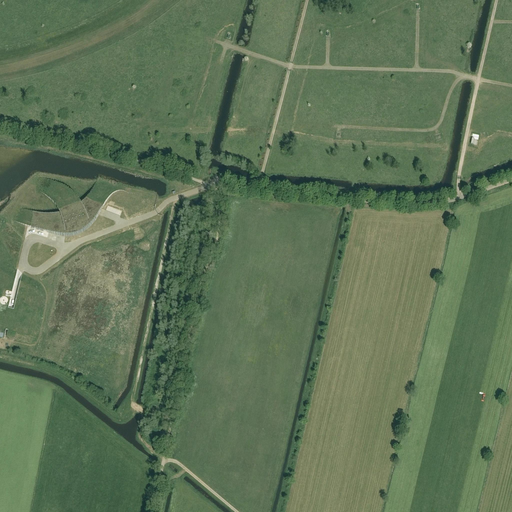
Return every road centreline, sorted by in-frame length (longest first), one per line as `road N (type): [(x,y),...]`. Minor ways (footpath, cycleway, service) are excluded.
road 1 (track): [(349,199),(279,511)]
road 2 (unclassified): [(511,179),(417,205),(210,185)]
road 3 (track): [(338,131),(432,129),(462,76),(511,85)]
road 4 (track): [(460,198),(496,0)]
road 5 (track): [(307,0),(259,191)]
